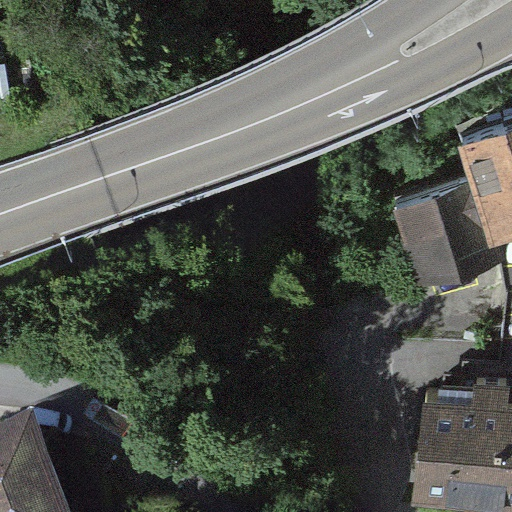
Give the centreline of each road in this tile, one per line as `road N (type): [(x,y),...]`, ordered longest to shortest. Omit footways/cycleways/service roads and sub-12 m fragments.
road 1 (secondary): [(305,103),(0,214)]
road 2 (residential): [(220,511),(124,425),(42,389),(0,385)]
road 3 (secondary): [(305,103),(411,77),(511,27)]
road 4 (secondary): [(429,0),(305,103)]
